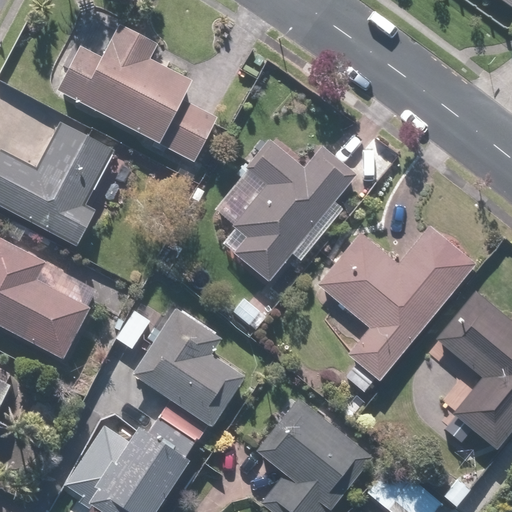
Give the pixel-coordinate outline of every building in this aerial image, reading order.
[(95,0),(72,0),(80,15),(99,6),(95,0)] [(511,0),(493,0),(511,13),(511,0)] [(157,47),(117,26),(101,58),(74,44),(50,89),(194,165),(218,120),(182,101),(191,83),(149,61),(157,47)] [(30,39),(20,60),(42,71),(52,50),(30,39)] [(36,170),(0,151),(0,210),(77,249),(94,215),(87,211),(116,153),(59,124),(36,170)] [(230,256),(266,285),(289,257),(298,265),(343,211),(334,203),(356,176),(321,146),(304,168),(269,139),(244,169),(264,186),(244,210),(234,203),(220,220),(244,240),(230,256)] [(344,376),(366,395),(475,268),(422,222),(390,259),(359,232),(314,284),(346,310),(335,323),(357,341),(346,353),(356,362),(344,376)] [(0,328),(62,361),(99,291),(0,237),(0,328)] [(511,324),(472,291),(433,338),(477,375),(446,411),(493,450),(511,427),(511,324)] [(247,296),(230,312),(247,330),(264,313),(247,296)] [(115,344),(131,354),(157,317),(141,306),(115,344)] [(169,402),(146,436),(183,461),(206,428),(211,432),(247,379),(210,353),(219,339),(176,310),(131,377),(169,402)] [(0,411),(11,390),(0,384),(0,411)] [(296,398),(255,449),(285,473),(261,502),(273,511),(326,511),(370,457),(296,398)] [(102,453),(73,495),(97,511),(156,511),(189,465),(183,461),(146,436),(137,430),(115,462),(102,453)] [(389,510),(390,511),(432,511),(440,503),(393,460),(364,492),(386,511),(389,510)] [(469,489),(453,477),(438,497),(455,509),(469,489)]
